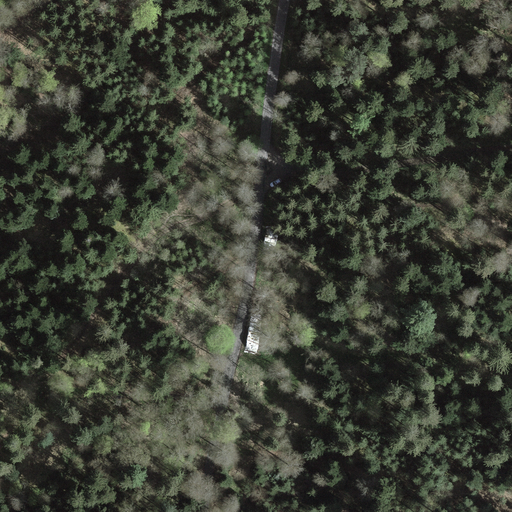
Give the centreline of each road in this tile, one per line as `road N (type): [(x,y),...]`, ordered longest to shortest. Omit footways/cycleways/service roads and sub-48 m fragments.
road 1 (unclassified): [(203,511),(249,273),(283,0)]
road 2 (track): [(511,145),(374,166),(262,166)]
road 3 (track): [(0,372),(221,401)]
